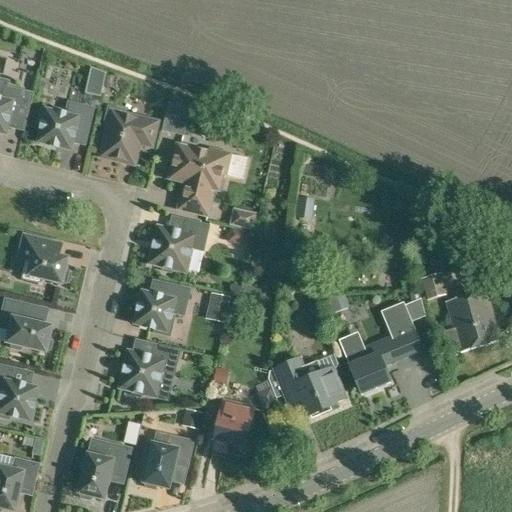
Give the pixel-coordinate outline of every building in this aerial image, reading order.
[(106,74),(91,69),(85,94),(100,98),(106,74)] [(0,134),(5,135),(7,128),(23,132),(32,95),(3,88),(0,99),(0,134)] [(68,103),(65,116),(58,114),(59,111),(43,107),(40,122),(43,123),(38,143),(70,151),(72,143),(85,146),(93,109),(68,103)] [(158,123),(123,115),(124,112),(108,108),(105,123),(108,124),(101,154),(124,159),(126,150),(138,152),(139,145),(152,148),(158,123)] [(209,153),(177,146),(169,180),(184,184),(178,210),(207,217),(214,191),(218,192),(222,175),(225,176),(230,155),(209,151),(209,153)] [(254,216),(235,211),(232,225),(251,229),(254,216)] [(467,230),(446,219),(438,235),(459,246),(467,230)] [(203,252),(209,227),(184,221),(181,233),(158,228),(149,265),(161,268),(163,272),(170,274),(173,270),(186,273),(191,249),(203,252)] [(250,234),(230,229),(227,242),(247,247),(250,234)] [(61,245),(24,236),(19,259),(27,261),(23,280),(38,283),(39,280),(62,285),(62,283),(66,284),(69,272),(65,272),(68,260),(59,258),(61,245)] [(446,292),(442,281),(439,272),(422,277),(429,297),(446,292)] [(190,290),(153,282),(150,295),(142,293),(134,325),(155,330),(154,334),(169,337),(173,321),(170,321),(171,314),(184,317),(190,290)] [(443,354),(459,350),(460,353),(500,342),(496,329),(496,328),(486,292),(446,303),(454,330),(438,335),(443,354)] [(229,298),(211,294),(205,319),(224,323),(229,298)] [(30,306),(5,300),(0,321),(0,328),(10,331),(7,344),(11,345),(12,349),(20,351),(23,348),(46,354),(46,352),(50,351),(52,343),(49,340),(52,328),(26,322),(30,306)] [(390,384),(383,366),(422,350),(404,308),(387,315),(396,337),(361,351),(356,339),(348,342),(340,345),(361,396),(390,384)] [(154,346),(151,358),(128,352),(119,389),(132,392),(133,396),(141,398),(144,395),(156,398),(162,374),(173,377),(179,352),(154,346)] [(287,400),(287,399),(299,394),(308,417),(335,406),(335,405),(346,400),(333,369),(322,374),(318,362),(303,368),(300,360),(275,370),(269,372),(268,380),(276,399),(285,396),(287,400)] [(33,374),(0,366),(0,394),(2,395),(0,402),(0,401),(0,418),(8,420),(9,417),(30,422),(37,390),(29,388),(33,374)] [(245,448),(254,410),(223,403),(215,441),(213,450),(226,453),(228,444),(245,448)] [(282,421),(275,408),(266,413),(272,426),(282,421)] [(193,443),(169,437),(170,437),(156,434),(153,445),(152,449),(148,451),(146,458),(149,461),(143,484),(145,485),(146,489),(154,491),(157,487),(169,490),(175,465),(187,468),(193,443)] [(92,441),(88,456),(87,460),(83,461),(81,469),(84,472),(79,495),(80,495),(81,499),(89,501),(92,498),(104,501),(110,476),(124,479),(131,450),(106,444),(92,441)] [(12,471),(0,468),(0,511),(2,510),(10,511),(14,511),(20,488),(33,491),(39,465),(15,460),(12,471)]
